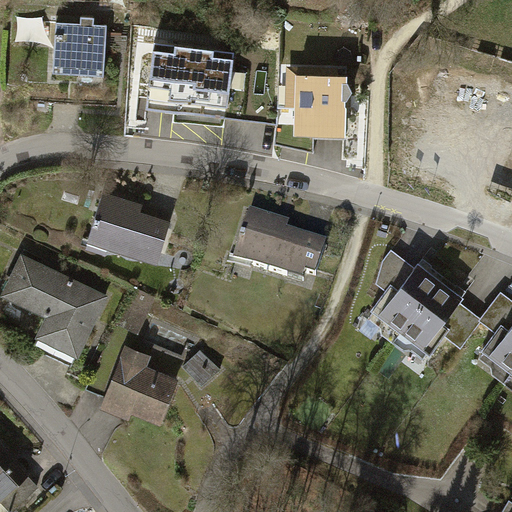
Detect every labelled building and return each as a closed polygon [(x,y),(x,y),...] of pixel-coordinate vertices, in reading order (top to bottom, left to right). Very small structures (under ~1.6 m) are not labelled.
[(58,21),(54,74),(106,79),(110,26),(58,21)] [(23,22),(21,44),(44,45),(45,23),(23,22)] [(151,41),(145,97),(227,106),(233,49),(151,41)] [(340,75),(290,72),(287,126),(337,128),(340,75)] [(172,218),(103,194),(87,239),(156,263),(172,218)] [(328,241),(247,214),(232,259),(312,286),(328,241)] [(481,319),(392,248),(381,261),(373,285),(385,293),(369,314),(426,358),(442,338),(459,350),(481,319)] [(104,295),(23,257),(5,295),(49,316),(38,337),(76,355),(104,295)] [(123,319),(140,329),(159,299),(142,288),(123,319)] [(511,300),(500,292),(479,322),(495,333),(481,353),(511,375),(511,300)] [(154,357),(126,347),(105,407),(162,428),(181,378),(150,367),(154,357)] [(220,372),(200,353),(184,369),(204,388),(220,372)] [(38,486),(0,443),(0,503),(2,502),(10,511),(38,486)]
